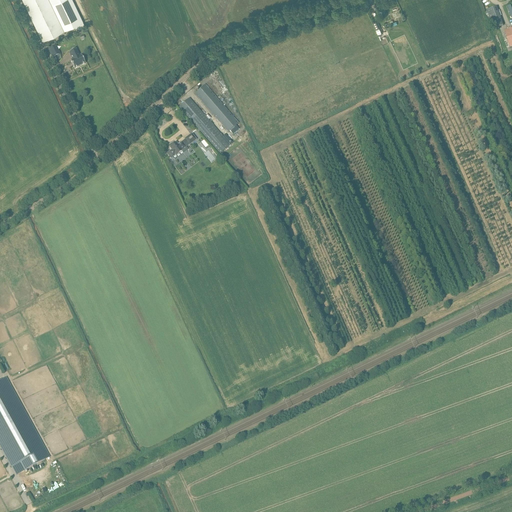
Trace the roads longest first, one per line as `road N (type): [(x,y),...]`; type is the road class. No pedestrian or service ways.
road 1 (track): [(32,511),(511,271)]
road 2 (unclassified): [(0,226),(62,189),(224,46),(352,0)]
road 3 (unknown): [(95,160),(20,0)]
road 4 (unknown): [(77,0),(142,116)]
